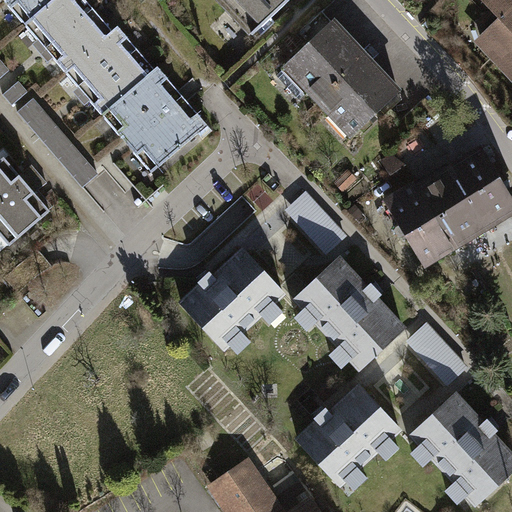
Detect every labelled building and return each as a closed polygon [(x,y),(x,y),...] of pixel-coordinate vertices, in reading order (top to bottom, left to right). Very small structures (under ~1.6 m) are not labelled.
[(0,0),(152,182),(208,136),(155,73),(151,76),(118,37),(113,41),(79,0),(0,0)] [(293,0),(211,0),(251,41),(293,0)] [(511,0),(481,0),(501,21),(478,42),(511,78),(511,0)] [(400,95),(335,28),(289,73),(354,140),(400,95)] [(21,114),(88,185),(103,171),(36,100),(21,114)] [(511,216),(511,196),(482,146),(388,201),(427,266),(511,216)] [(51,212),(5,159),(0,163),(0,245),(5,251),(51,212)] [(287,211),(326,254),(344,237),(306,195),(287,211)] [(239,250),(181,304),(222,349),(281,295),(239,250)] [(404,326),(339,258),(300,295),(364,363),(404,326)] [(400,427),(357,383),(300,438),(343,482),(400,427)] [(511,472),(511,450),(453,393),(411,436),(480,505),(511,472)] [(283,511),(251,461),(212,486),(227,511),(325,511),(314,494),(285,511),(283,511)]
